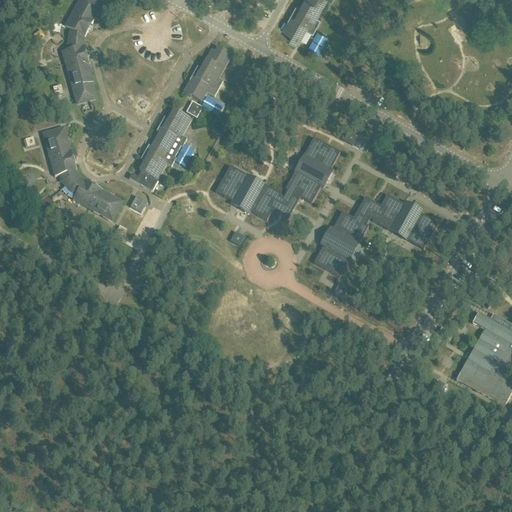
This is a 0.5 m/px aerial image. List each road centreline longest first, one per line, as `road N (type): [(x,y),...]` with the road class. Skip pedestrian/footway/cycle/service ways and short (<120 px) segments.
road 1 (unclassified): [(258,47),(500,182)]
road 2 (unclassified): [(167,206),(115,292),(0,233)]
road 3 (unclassified): [(500,182),(394,370)]
road 4 (residential): [(107,107),(93,59),(101,35),(132,26),(157,32),(175,1)]
road 5 (residential): [(147,127),(122,172),(95,180),(80,155),(107,107)]
road 6 (residential): [(216,24),(188,55),(147,127)]
